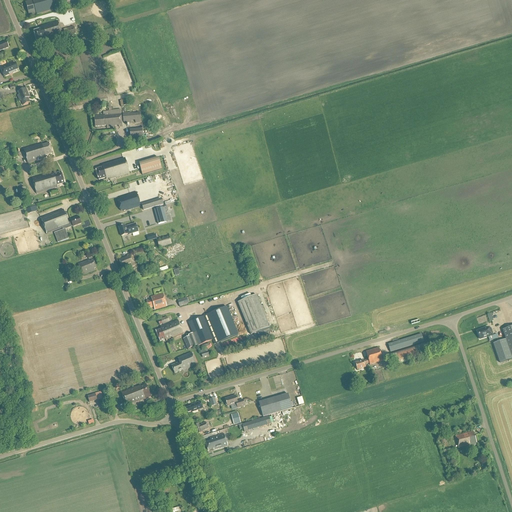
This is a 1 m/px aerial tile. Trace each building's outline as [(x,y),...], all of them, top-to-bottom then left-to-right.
[(34,0),(33,1),(26,3),(29,15),(32,14),(32,15),(36,14),(37,15),(58,9),(55,0),(34,0)] [(63,37),(58,21),(38,27),(39,30),(34,32),(37,43),(43,41),(43,42),(47,40),(47,42),(63,37)] [(66,38),(76,35),(74,27),(63,30),(66,38)] [(0,51),(9,48),(6,42),(2,44),(2,43),(0,44),(0,51)] [(13,63),(0,67),(0,68),(3,77),(9,75),(9,74),(12,72),(12,74),(16,72),(16,71),(18,70),(16,63),(14,64),(13,63)] [(18,93),(19,96),(23,106),(30,103),(28,99),(30,98),(26,89),(18,93)] [(103,111),(103,117),(94,118),(95,128),(107,127),(107,129),(116,128),(116,126),(119,126),(119,128),(122,127),(121,110),(103,111)] [(135,124),(142,123),(141,113),(131,114),(131,113),(122,114),(123,122),(125,122),(125,123),(126,123),(126,124),(132,124),(132,122),(135,122),(135,124)] [(143,129),(131,130),(132,140),(144,140),(143,129)] [(53,154),(50,144),(42,146),(42,144),(39,145),(24,149),(28,164),(46,159),(46,156),(53,154)] [(142,176),(162,170),(159,158),(139,164),(142,176)] [(109,180),(114,179),(125,175),(130,174),(125,159),(103,166),(103,168),(96,170),(99,181),(106,179),(106,180),(109,179),(109,180)] [(64,184),(61,173),(54,175),(52,173),(32,179),(36,194),(58,188),(57,186),(64,184)] [(141,207),(136,193),(119,198),(120,200),(117,201),(121,212),(123,211),(124,212),(127,211),(141,207)] [(141,204),(143,210),(163,204),(161,198),(141,204)] [(166,220),(171,219),(167,207),(154,210),(158,225),(167,222),(166,220)] [(64,210),(41,219),(47,234),(62,228),(63,230),(54,234),(58,244),(69,239),(65,230),(73,227),(82,224),(79,217),(70,221),(70,222),(68,222),(64,210)] [(127,228),(126,228),(125,226),(119,228),(121,237),(128,235),(128,234),(129,233),(129,235),(139,233),(136,224),(127,227),(127,228)] [(157,240),(159,249),(172,245),(169,237),(157,240)] [(136,265),(132,254),(127,256),(127,258),(125,259),(125,258),(119,261),(122,269),(123,268),(124,270),(136,265)] [(89,262),(88,261),(78,265),(82,276),(95,271),(94,269),(97,268),(94,261),(89,262)] [(167,307),(163,294),(151,298),(152,300),(146,302),(148,308),(150,307),(151,308),(154,308),(155,310),(167,307)] [(256,296),(237,303),(250,336),(256,333),(257,336),(261,335),(262,336),(271,332),(256,296)] [(187,299),(178,301),(180,307),(188,305),(187,299)] [(198,347),(213,340),(215,345),(238,335),(227,307),(204,317),(192,322),(196,333),(193,334),(198,347)] [(170,323),(167,317),(161,320),(161,321),(158,322),(160,326),(163,325),(163,326),(170,323)] [(183,335),(178,321),(160,328),(161,330),(156,332),(160,342),(165,340),(166,342),(183,335)] [(511,357),(511,327),(503,330),(511,357)] [(477,332),(480,340),(490,336),(490,337),(493,336),(491,330),(488,331),(487,328),(483,329),(483,330),(477,332)] [(424,343),(421,335),(388,345),(390,353),(424,343)] [(187,350),(194,347),(190,337),(183,339),(187,350)] [(391,354),(394,364),(394,365),(427,354),(424,344),(391,354)] [(383,362),(378,348),(366,352),(368,360),(364,362),(364,361),(355,364),(357,370),(366,368),(365,365),(369,363),(370,366),(383,362)] [(197,365),(192,353),(177,358),(179,363),(172,366),(175,374),(182,371),(197,365)] [(121,392),(124,400),(130,398),(129,397),(142,392),(143,395),(149,393),(146,385),(140,387),(140,386),(136,388),(136,387),(121,392)] [(130,398),(124,400),(126,406),(151,397),(149,393),(143,395),(142,392),(129,397),(130,398)] [(101,393),(87,397),(89,403),(103,400),(101,393)] [(288,395),(259,403),(263,418),(292,409),(288,395)] [(245,407),(243,400),(237,402),(235,396),(226,399),(228,407),(236,404),(237,409),(245,407)] [(203,409),(200,402),(190,406),(191,407),(185,409),(187,413),(191,412),(192,413),(203,409)] [(238,414),(231,416),(234,426),(241,424),(238,414)] [(242,426),(244,433),(271,425),(269,418),(242,426)] [(208,429),(206,423),(199,426),(199,425),(194,427),(198,436),(202,434),(201,432),(208,429)] [(443,425),(436,426),(440,441),(442,441),(440,429),(444,428),(443,425)] [(477,446),(473,432),(455,437),(458,449),(469,446),(470,448),(477,446)] [(219,450),(228,447),(224,435),(210,439),(211,441),(205,443),(208,451),(213,449),(214,451),(219,449),(219,450)]
